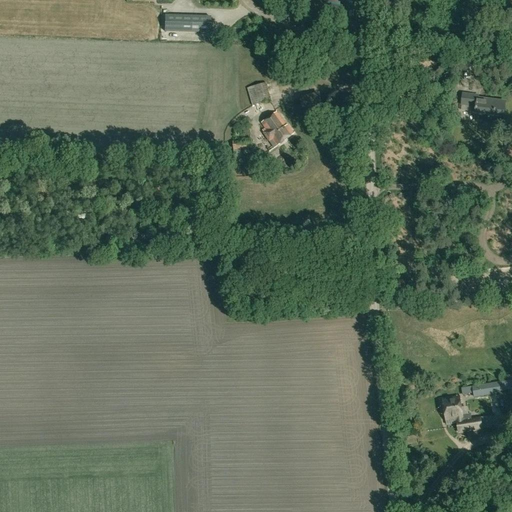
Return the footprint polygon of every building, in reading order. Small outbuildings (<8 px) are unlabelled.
[(234,3),(218,3),(219,16),(235,15),(234,3)] [(210,33),(210,17),(165,16),(165,32),(210,33)] [(267,83),(247,88),(252,106),(272,100),(267,83)] [(476,106),(475,114),(503,117),(505,102),(478,99),(478,95),(463,93),(461,104),(476,106)] [(293,134),(287,125),(286,126),(276,112),(261,123),(267,131),(263,133),(269,142),(272,140),(277,146),(293,134)] [(234,151),(252,149),(250,139),(232,142),(234,151)] [(255,288),(237,288),(237,300),(255,300),(255,288)] [(474,398),(499,394),(498,388),(473,392),(473,393),(474,398)] [(482,429),(480,419),(471,420),(470,415),(462,416),(459,399),(443,402),(446,421),(456,419),(459,433),(482,429)]
